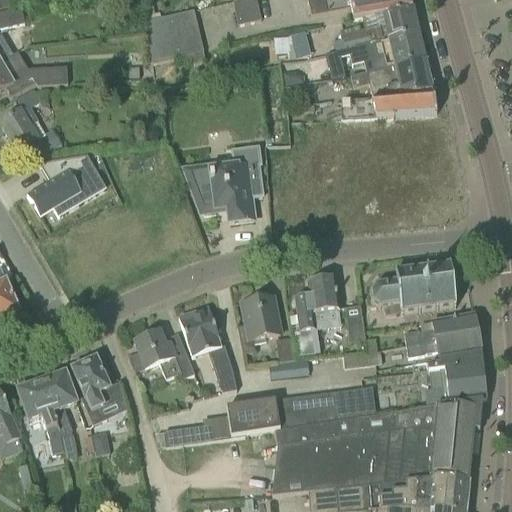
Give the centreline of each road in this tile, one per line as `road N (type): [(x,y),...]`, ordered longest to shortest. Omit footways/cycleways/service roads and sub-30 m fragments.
road 1 (residential): [(63,333),(240,261),(505,237)]
road 2 (tertiary): [(493,176),(444,0)]
road 3 (residential): [(63,333),(0,225)]
